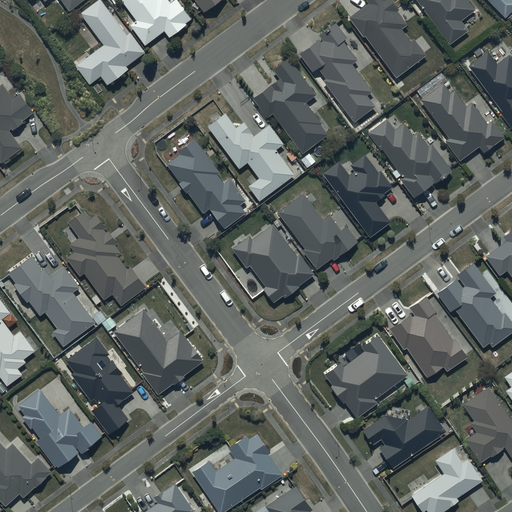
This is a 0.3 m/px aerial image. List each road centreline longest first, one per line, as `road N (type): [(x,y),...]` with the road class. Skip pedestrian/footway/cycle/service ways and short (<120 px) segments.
road 1 (residential): [(511,177),(262,363)]
road 2 (residential): [(100,145),(262,363)]
road 3 (residential): [(262,363),(62,511)]
road 4 (residential): [(100,145),(291,0)]
road 5 (residential): [(262,363),(367,511)]
road 6 (residential): [(0,217),(100,145)]
